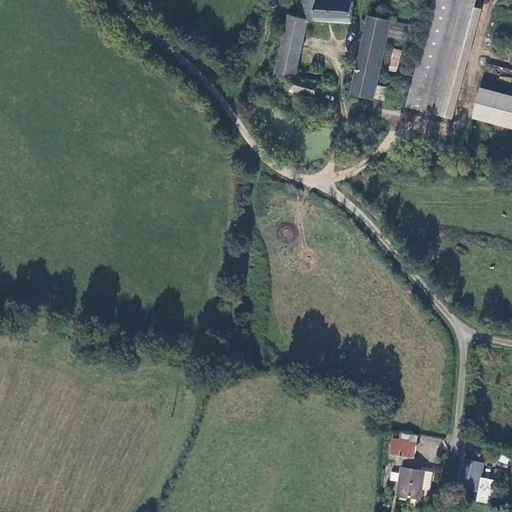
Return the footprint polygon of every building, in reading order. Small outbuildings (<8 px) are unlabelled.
[(307,18),(315,19),(351,22),(353,0),(302,0),(302,12),(301,17),(307,18)] [(381,0),(378,17),(392,20),(395,0),(381,0)] [(435,0),(421,58),(443,63),(430,112),(448,117),(477,0),(435,0)] [(301,17),(288,15),(274,76),(282,78),(279,87),(322,99),(326,85),(295,77),(307,18),(301,17)] [(403,39),(406,24),(392,20),(378,17),(369,16),(352,93),(374,98),(375,96),(377,85),(387,40),(388,36),(403,39)] [(387,69),(396,72),(402,50),(394,48),(387,69)] [(443,63),(421,58),(408,107),(430,112),(443,63)] [(388,87),(377,85),(375,96),(386,99),(388,87)] [(511,94),(483,87),(476,117),(511,125),(511,94)] [(399,443),(392,441),(390,456),(414,460),(418,437),(400,437),(399,443)] [(476,467),(467,465),(463,484),(472,486),(476,467)] [(401,468),(396,496),(420,501),(425,472),(401,468)]
